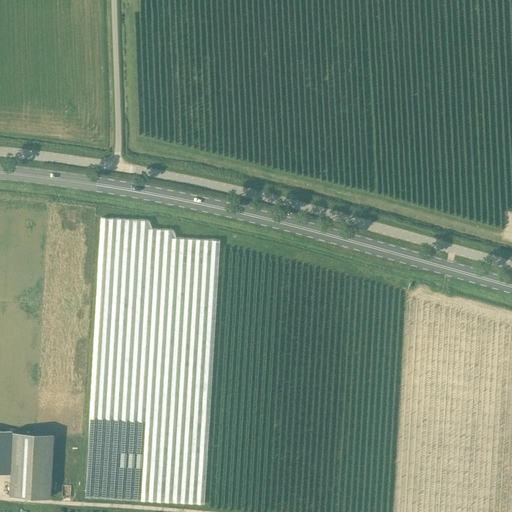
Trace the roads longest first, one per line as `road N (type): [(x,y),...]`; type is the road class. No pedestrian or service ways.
road 1 (primary): [(511,286),(202,204),(0,172)]
road 2 (unclassified): [(511,267),(117,166)]
road 3 (unclassified): [(117,166),(111,0)]
